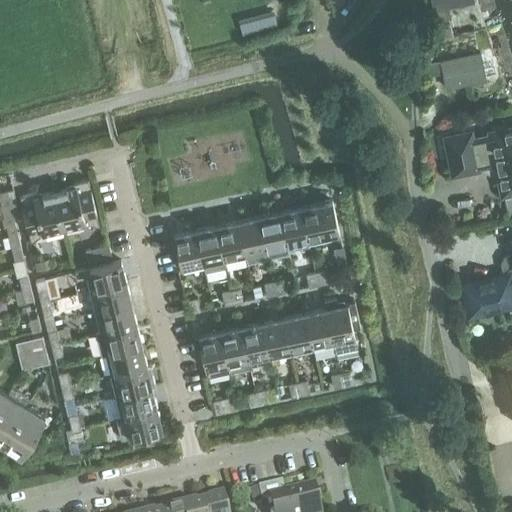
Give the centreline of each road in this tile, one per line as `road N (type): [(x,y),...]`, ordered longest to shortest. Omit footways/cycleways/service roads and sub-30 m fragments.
road 1 (unclassified): [(0,132),(329,51),(408,118),(462,385)]
road 2 (residential): [(195,467),(117,151),(24,174)]
road 3 (residential): [(195,467),(324,436),(343,511)]
road 4 (residential): [(6,511),(195,467)]
